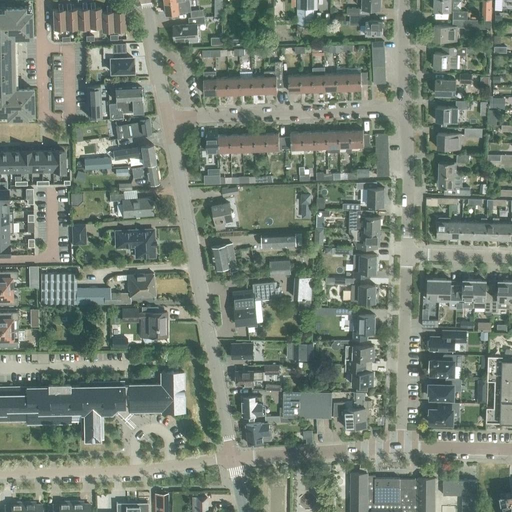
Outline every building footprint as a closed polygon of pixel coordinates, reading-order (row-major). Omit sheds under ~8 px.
[(186,0),(185,0),(164,2),(166,14),(194,11),(192,0),(186,0)] [(298,0),(298,7),(298,25),(313,25),(314,9),(319,9),(319,0),(298,0)] [(356,0),(356,2),(362,2),(361,8),(369,8),(371,8),(381,9),(381,0),(356,0)] [(455,11),(455,19),(468,19),(468,11),(459,10),(459,0),(434,0),(434,10),(455,11)] [(494,0),(495,10),(502,10),(502,0),(494,0)] [(102,31),(101,12),(100,8),(94,8),(94,3),(90,3),(90,8),(88,8),(89,27),(101,26),(101,31),(102,31)] [(66,5),(66,9),(64,9),(65,28),(77,27),(76,9),(70,9),(70,4),(66,5)] [(81,4),(82,9),(76,9),(77,27),(89,27),(88,8),(86,8),(86,4),(81,4)] [(57,5),(58,9),(52,10),(52,29),(65,28),(64,9),(62,9),(62,5),(57,5)] [(113,30),(125,29),(124,11),(118,11),(118,6),(114,6),(115,11),(112,11),(113,30)] [(0,62),(17,62),(17,50),(13,50),(13,37),(31,36),(31,11),(24,11),(24,7),(5,8),(5,12),(0,11),(0,62)] [(110,11),(110,7),(106,7),(106,12),(101,12),(102,31),(113,30),(112,11),(110,11)] [(350,24),(366,24),(366,34),(382,34),(382,20),(370,20),(371,14),(359,14),(350,14),(350,24)] [(189,24),(173,26),(175,40),(189,39),(190,43),(199,42),(197,24),(205,23),(205,17),(189,18),(189,24)] [(449,34),(456,34),(456,27),(467,27),(467,28),(491,28),(491,19),(468,19),(455,19),(449,19),(449,25),(434,25),(433,40),(449,40),(449,34)] [(111,72),(134,71),(134,63),(133,63),(132,57),(125,57),(124,50),(125,50),(125,43),(113,44),(113,51),(117,51),(117,58),(111,58),(111,72)] [(458,54),(465,54),(465,50),(471,50),(471,47),(442,46),(442,52),(435,52),(434,67),(449,67),(449,63),(458,63),(458,54)] [(283,87),(282,75),(282,61),(275,61),(275,72),(264,72),(264,76),(265,93),(277,92),(277,87),(283,87)] [(33,113),(32,88),(27,88),(13,88),(13,75),(17,75),(17,62),(0,62),(0,113),(7,113),(7,118),(26,117),(26,113),(33,113)] [(312,74),(313,91),(325,90),(324,74),(324,67),(312,67),(312,74)] [(204,95),(217,94),(216,78),(216,71),(203,71),(204,95)] [(367,72),(349,73),(349,89),(361,89),(361,84),(367,84),(367,79),(367,72)] [(324,74),(325,90),(337,90),(337,73),(324,74)] [(337,73),(337,90),(349,89),(349,73),(337,73)] [(459,83),(471,83),(472,74),(459,73),(459,83)] [(313,91),(312,74),(300,75),(301,91),(313,91)] [(283,87),(289,87),(289,92),(301,91),(300,75),(282,75),(283,87)] [(252,77),(253,93),(265,93),(264,76),(252,77)] [(228,77),(216,78),(217,94),(229,94),(228,77)] [(240,77),(228,77),(229,94),(241,94),(240,77)] [(240,77),(241,94),(253,93),(252,77),(240,77)] [(436,79),(436,94),(455,94),(456,79),(436,79)] [(87,87),(89,118),(102,117),(100,86),(87,87)] [(115,89),(115,104),(108,105),(109,118),(122,118),(122,113),(132,112),(142,112),(141,100),(142,100),(141,88),(115,89)] [(493,108),(499,108),(504,108),(504,98),(499,98),(493,98),(493,96),(489,96),(489,108),(493,108)] [(436,121),(457,121),(458,109),(468,109),(468,101),(456,100),(456,106),(437,106),(436,121)] [(489,119),(497,119),(497,110),(489,110),(489,119)] [(139,121),(123,123),(125,137),(139,135),(151,134),(149,120),(139,121)] [(375,134),(369,134),(363,134),(363,129),(351,130),(351,146),(370,146),(370,141),(376,141),(376,140),(375,134)] [(327,147),(339,147),(339,130),(327,131),(327,147)] [(351,130),(339,130),(339,147),(346,146),(346,152),(351,152),(351,146),(351,130)] [(315,131),(303,132),(303,148),(315,148),(315,131)] [(327,131),(315,131),(315,148),(327,147),(327,131)] [(291,137),(285,137),(285,149),(291,148),(292,153),(303,153),(303,148),(303,132),(291,132),(291,137)] [(254,133),(242,134),(243,150),(255,150),(254,133)] [(254,133),(255,150),(267,149),(267,133),(254,133)] [(284,149),(285,149),(285,137),(279,137),(279,133),(267,133),(267,149),(279,149),(279,155),(285,155),(284,149)] [(438,133),(438,148),(460,148),(460,133),(438,133)] [(230,134),(218,135),(219,151),(231,151),(230,134)] [(231,151),(243,150),(242,134),(230,134),(231,151)] [(206,135),(206,152),(219,151),(218,135),(206,135)] [(128,148),(113,151),(114,160),(128,157),(140,156),(141,165),(155,162),(153,145),(153,144),(128,148)] [(53,169),(53,150),(52,150),(42,151),(42,169),(53,169)] [(53,150),(53,169),(64,169),(64,167),(67,167),(67,158),(64,158),(64,150),(53,150)] [(0,170),(10,170),(9,151),(0,151),(0,170)] [(10,170),(21,170),(20,151),(9,151),(10,170)] [(31,151),(20,151),(21,170),(31,170),(31,151)] [(31,170),(42,169),(42,151),(31,151),(31,170)] [(468,163),(468,155),(456,154),(456,162),(468,163)] [(104,158),(84,159),(84,168),(104,167),(104,158)] [(456,169),(456,162),(439,161),(439,174),(454,175),(458,175),(458,170),(456,169)] [(147,174),(148,184),(158,182),(156,165),(132,168),(133,178),(141,177),(141,175),(147,174)] [(308,169),(304,169),(304,181),(313,181),(313,174),(308,173),(308,169)] [(86,174),(77,171),(75,179),(84,182),(86,174)] [(220,174),(203,175),(204,184),(220,184),(220,177),(220,174)] [(454,175),(439,174),(438,187),(444,187),(444,194),(455,194),(468,194),(468,187),(461,186),(461,175),(458,175),(454,175)] [(368,187),(368,204),(384,205),(385,188),(376,187),(376,182),(358,181),(357,187),(368,187)] [(237,186),(221,189),(222,196),(239,193),(237,186)] [(123,194),(109,195),(109,201),(117,200),(117,204),(122,203),(123,217),(152,215),(152,205),(153,205),(153,203),(152,203),(151,197),(136,198),(124,199),(123,196),(123,194)] [(302,194),(302,203),(310,203),(310,194),(302,194)] [(325,197),(317,197),(317,209),(325,209),(325,197)] [(451,198),(444,198),(438,198),(426,198),(426,205),(437,206),(437,204),(451,205),(451,198)] [(500,206),(500,200),(487,200),(487,209),(492,209),(492,206),(500,206)] [(230,202),(212,206),(213,210),(214,210),(218,229),(226,228),(225,222),(234,220),(230,202)] [(350,210),(349,229),(380,230),(380,217),(374,217),(374,210),(360,210),(350,210)] [(8,211),(0,211),(0,221),(12,222),(12,211),(7,211),(8,211)] [(438,227),(437,236),(450,237),(450,221),(450,218),(440,218),(439,218),(437,220),(437,221),(437,227),(438,227)] [(493,222),(487,222),(486,238),(499,238),(499,222),(499,218),(493,218),(493,222)] [(0,221),(0,232),(8,233),(13,233),(12,222),(0,221)] [(463,221),(450,221),(450,237),(462,237),(463,221)] [(462,237),(474,238),(475,221),(463,221),(462,237)] [(474,238),(486,238),(487,222),(475,221),(474,238)] [(499,238),(511,239),(511,223),(499,222),(499,238)] [(73,245),(86,244),(85,224),(72,225),(73,245)] [(315,228),(315,247),(323,247),(323,228),(315,228)] [(135,246),(136,257),(154,256),(153,229),(115,231),(116,247),(135,246)] [(377,242),(380,242),(380,230),(349,229),(349,231),(357,245),(360,246),(360,248),(376,249),(377,242)] [(0,243),(8,243),(8,233),(0,232),(0,243)] [(262,246),(295,245),(295,234),(262,235),(262,246)] [(0,254),(8,254),(8,243),(0,243),(0,254)] [(227,243),(211,246),(215,268),(230,265),(231,271),(237,270),(236,264),(231,265),(227,243)] [(375,272),(376,255),(355,254),(354,276),(371,277),(371,272),(375,272)] [(0,288),(12,288),(12,278),(17,278),(17,271),(0,271),(0,288)] [(41,303),(76,303),(76,288),(77,273),(41,273),(41,303)] [(154,284),(153,273),(127,274),(127,286),(154,284)] [(295,276),(294,298),(299,298),(299,308),(310,309),(311,299),(312,299),(313,276),(295,276)] [(38,278),(29,279),(29,287),(38,287),(38,278)] [(359,294),(359,301),(375,302),(375,285),(360,285),(360,279),(328,278),(328,284),(351,285),(351,294),(359,294)] [(427,299),(438,300),(439,279),(432,278),(432,280),(427,280),(425,280),(425,288),(427,288),(427,299)] [(449,300),(449,307),(456,307),(456,311),(457,289),(451,289),(451,280),(446,280),(446,279),(439,279),(438,300),(449,300)] [(457,289),(456,311),(462,311),(462,307),(473,308),(474,280),(467,280),(467,281),(463,281),(462,289),(457,289)] [(486,312),(491,312),(492,295),(491,295),(486,291),(486,281),(481,281),(481,280),(474,280),(473,308),(485,308),(484,312),(486,312)] [(253,283),(253,290),(233,292),(236,324),(247,323),(247,327),(257,326),(255,300),(272,298),(272,296),(279,295),(278,288),(276,288),(275,281),(253,283)] [(509,309),(509,302),(510,281),(503,281),(503,282),(498,282),(497,291),(492,295),(491,312),(497,312),(498,308),(509,309)] [(155,296),(154,284),(127,286),(128,292),(110,292),(110,288),(76,288),(76,303),(130,304),(130,298),(155,296)] [(12,298),(12,288),(0,288),(0,304),(17,305),(17,297),(12,298)] [(140,336),(141,336),(144,341),(149,341),(152,336),(167,336),(167,326),(164,326),(164,321),(166,321),(166,312),(140,312),(138,313),(138,312),(138,307),(121,307),(121,322),(138,322),(138,318),(140,318),(140,336)] [(0,329),(18,329),(18,312),(17,312),(0,312),(0,329)] [(352,320),(352,321),(354,321),(353,331),(359,331),(374,331),(374,314),(360,314),(352,314),(352,320)] [(18,329),(0,329),(0,346),(18,346),(18,329)] [(466,342),(466,331),(466,330),(443,330),(443,336),(431,336),(431,339),(429,340),(429,346),(430,347),(430,350),(454,351),(455,342),(466,342)] [(125,338),(111,338),(111,347),(125,347),(125,338)] [(347,365),(366,365),(366,359),(373,359),(373,346),(356,345),(356,340),(334,340),(334,341),(331,344),(331,347),(333,349),(338,350),(340,347),(345,347),(345,364),(347,364),(347,365)] [(294,358),(310,359),(312,359),(313,343),(311,343),(294,342),(294,358)] [(253,358),(253,343),(232,343),(232,345),(231,346),(231,350),(232,351),(232,358),(253,358)] [(431,374),(454,374),(454,365),(461,366),(462,355),(444,354),(444,360),(430,360),(430,369),(431,369),(431,374)] [(502,356),(488,356),(487,381),(495,381),(494,407),(486,407),(486,422),(511,422),(511,359),(502,359),(502,356)] [(347,371),(353,371),(352,385),(357,385),(357,391),(368,391),(368,385),(372,386),(372,372),(366,371),(366,365),(347,365),(347,364),(345,364),(345,371),(347,371)] [(128,385),(128,386),(123,386),(123,381),(80,383),(80,387),(0,388),(0,420),(26,420),(26,424),(70,423),(70,421),(80,421),(80,438),(84,438),(84,440),(99,440),(99,438),(103,438),(103,413),(111,413),(124,422),(126,420),(134,411),(161,410),(161,412),(183,412),(183,371),(160,372),(160,384),(128,385)] [(244,384),(244,385),(253,385),(253,379),(262,379),(262,371),(236,371),(236,383),(242,383),(242,384),(244,384)] [(446,384),(430,384),(429,393),(431,393),(431,398),(453,398),(453,390),(461,390),(461,379),(446,378),(446,384)] [(478,379),(478,391),(486,391),(487,379),(479,379),(478,379)] [(283,417),(297,417),(299,417),(299,391),(284,391),(283,417)] [(299,417),(330,417),(331,417),(332,392),(299,391),(299,417)] [(364,393),(353,393),(354,408),(355,427),(366,426),(366,414),(369,414),(369,408),(372,408),(371,401),(365,401),(364,393)] [(265,414),(265,406),(262,406),(261,395),(241,396),(242,416),(257,415),(265,414)] [(344,428),(355,427),(354,408),(346,409),(345,402),(334,403),(333,416),(340,416),(341,423),(344,423),(344,428)] [(429,414),(429,422),(438,423),(438,425),(446,425),(446,423),(452,423),(452,410),(458,410),(459,402),(441,402),(440,409),(430,409),(430,414),(429,414)] [(265,416),(265,424),(260,424),(260,423),(247,425),(248,444),(262,442),(262,441),(270,440),(272,437),(271,431),(269,429),(268,422),(280,422),(279,415),(265,416)] [(303,430),(304,438),(306,438),(306,443),(313,442),(312,430),(303,430)] [(434,511),(435,478),(418,478),(418,479),(413,479),(400,479),(400,478),(375,478),(375,475),(368,475),(368,473),(350,473),(349,511),(434,511)] [(462,494),(462,511),(476,511),(477,499),(477,480),(443,479),(443,494),(462,494)] [(511,511),(511,491),(506,493),(500,494),(501,503),(503,503),(505,511),(504,511),(511,511)] [(168,511),(168,493),(154,493),(154,511),(168,511)] [(206,497),(192,497),(191,511),(211,511),(212,511),(206,511),(206,497)] [(125,503),(125,501),(115,501),(115,511),(96,511),(147,511),(147,500),(137,500),(137,502),(125,503)] [(58,505),(51,505),(51,511),(71,511),(71,501),(63,501),(63,503),(58,503),(58,505)] [(89,511),(89,504),(83,504),(83,503),(78,503),(78,501),(71,501),(71,511),(89,511)] [(4,506),(3,511),(23,511),(23,502),(15,502),(15,504),(10,504),(10,506),(4,506)] [(23,502),(23,511),(41,511),(41,505),(35,505),(35,504),(30,504),(30,502),(23,502)]
